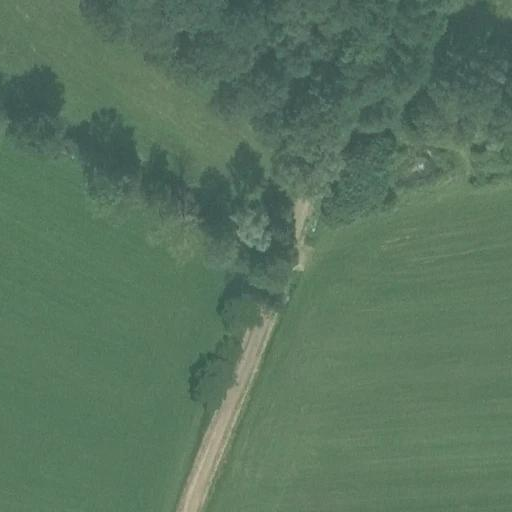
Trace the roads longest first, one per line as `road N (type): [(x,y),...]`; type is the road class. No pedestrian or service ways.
road 1 (track): [(186,511),(334,122)]
road 2 (track): [(334,122),(169,0)]
road 3 (track): [(334,122),(384,0)]
